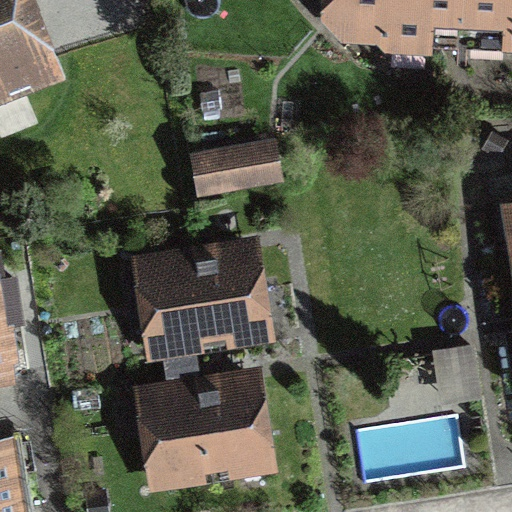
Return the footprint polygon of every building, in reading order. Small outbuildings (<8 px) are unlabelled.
[(22,87),(60,75),(31,5),(32,0),(0,0),(0,128),(2,132),(34,120),(22,87)] [(511,0),(333,0),(333,13),(346,29),(381,33),(511,38),(511,0)] [(273,175),(268,145),(198,157),(203,187),(273,175)] [(151,265),(163,343),(264,327),(251,249),(151,265)] [(471,345),(438,350),(446,399),(478,394),(471,345)] [(166,473),(266,457),(253,379),(153,395),(166,473)] [(0,511),(17,511),(6,443),(0,444),(0,511)]
